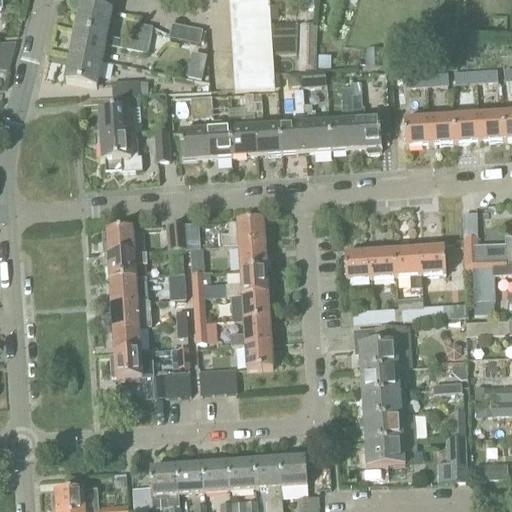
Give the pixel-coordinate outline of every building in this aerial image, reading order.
[(10,2),(10,0),(0,0),(0,12),(1,13),(0,3),(10,2)] [(268,24),(267,7),(230,8),(231,25),(268,24)] [(75,34),(107,40),(112,14),(80,8),(75,34)] [(269,40),(268,24),(231,25),(232,41),(269,40)] [(198,46),(200,34),(171,28),(168,40),(198,46)] [(135,45),(134,54),(147,57),(152,31),(139,29),(135,45)] [(281,29),(272,29),(273,42),(281,42),(281,29)] [(113,41),(107,40),(75,34),(70,58),(102,65),(109,66),(112,51),(113,41)] [(269,55),(269,40),(232,41),(233,57),(269,55)] [(135,45),(113,41),(112,51),(134,54),(135,45)] [(315,74),(316,43),(299,42),(299,74),(315,74)] [(383,53),(366,53),(366,69),(384,68),(383,53)] [(270,70),(269,55),(233,57),(234,71),(270,70)] [(97,91),(102,65),(70,58),(65,85),(97,91)] [(331,59),(319,59),(319,72),(331,72),(331,59)] [(271,84),(270,70),(234,71),(235,84),(271,84)] [(475,77),(476,86),(492,85),(491,76),(475,77)] [(458,88),(476,86),(475,77),(458,78),(458,88)] [(430,79),(431,91),(443,90),(443,78),(430,79)] [(417,92),(431,91),(430,79),(416,80),(417,92)] [(303,98),(328,97),(327,82),(302,84),(302,94),(303,98)] [(273,99),(271,84),(235,84),(236,99),(273,99)] [(137,85),(112,87),(113,102),(138,100),(137,87),(137,85)] [(147,87),(137,87),(138,100),(147,99),(147,87)] [(354,126),(353,100),(352,94),(352,92),(340,93),(343,127),(354,126)] [(294,130),(304,129),(303,109),(303,98),(302,94),(293,95),(294,109),(298,109),(298,115),(293,115),(294,130)] [(362,99),(353,100),(354,126),(365,125),(364,111),(363,111),(362,99)] [(139,112),(138,100),(113,102),(114,114),(99,115),(101,140),(131,138),(129,113),(139,112)] [(203,101),(204,121),(215,121),(213,100),(203,101)] [(194,122),(204,121),(203,101),(193,102),(194,122)] [(253,107),(255,133),(263,132),(261,106),(253,107)] [(246,133),(255,133),(253,107),(245,107),(246,133)] [(330,128),(316,129),(315,115),(312,115),(312,114),(311,114),(311,109),(303,109),(304,129),(306,158),(331,156),(330,128)] [(354,126),(356,154),(367,154),(367,157),(369,158),(380,158),(382,156),(382,153),(382,152),(382,139),(391,138),(389,112),(380,113),(381,124),(365,125),(354,126)] [(505,145),(511,144),(511,117),(503,118),(505,145)] [(480,146),(505,145),(503,118),(478,120),(480,146)] [(459,148),(480,146),(478,120),(458,122),(459,148)] [(435,150),(459,148),(458,122),(433,123),(435,150)] [(405,152),(435,150),(433,123),(404,125),(405,152)] [(331,156),(356,154),(354,126),(343,127),(330,128),(331,156)] [(282,159),(306,158),(304,129),(294,130),(280,131),(282,159)] [(257,161),(282,159),(280,131),(263,132),(255,133),(257,161)] [(232,163),(257,161),(255,133),(246,133),(230,134),(232,163)] [(207,164),(232,163),(230,134),(205,136),(207,164)] [(168,136),(155,137),(156,167),(170,166),(168,136)] [(182,166),(207,164),(205,136),(180,138),(182,166)] [(131,138),(101,140),(102,166),(105,166),(106,178),(121,176),(142,175),(141,161),(137,161),(136,138),(131,138)] [(240,252),(266,250),(264,224),(227,226),(228,239),(220,240),(221,253),(240,252)] [(186,229),(187,245),(197,245),(196,228),(186,229)] [(188,255),(187,245),(186,229),(167,230),(169,256),(188,255)] [(107,250),(108,260),(135,259),(133,233),(106,235),(107,238),(104,238),(105,250),(107,250)] [(477,241),(465,241),(466,275),(471,275),(491,274),(506,274),(506,268),(506,261),(478,262),(477,241)] [(241,276),(268,274),(266,250),(240,252),(241,276)] [(419,255),(420,281),(446,279),(444,253),(419,255)] [(421,293),(420,281),(419,255),(393,256),(395,283),(410,281),(411,294),(421,293)] [(370,284),(395,283),(393,256),(369,258),(370,284)] [(110,286),(137,284),(136,268),(145,268),(144,258),(135,259),(108,260),(110,286)] [(347,286),(370,284),(369,258),(345,260),(347,286)] [(192,279),(203,278),(202,267),(204,267),(204,259),(191,260),(192,279)] [(173,281),(184,280),(183,261),(170,262),(170,271),(173,271),(173,281)] [(511,267),(506,268),(506,274),(491,274),(491,281),(511,280),(511,267)] [(243,301),(269,299),(268,274),(241,276),(242,289),(228,290),(228,302),(243,301)] [(491,274),(471,275),(472,305),(492,304),(491,281),(491,274)] [(192,279),(189,279),(191,305),(203,304),(203,291),(214,290),(213,278),(192,279)] [(175,306),(186,305),(184,280),(173,281),(175,306)] [(111,310),(147,307),(145,283),(137,284),(110,286),(111,310)] [(245,326),(271,324),(269,299),(243,301),(245,326)] [(177,330),(188,329),(186,305),(175,306),(177,330)] [(113,334),(140,332),(139,322),(148,321),(147,307),(111,310),(113,334)] [(192,329),(205,328),(204,308),(191,308),(192,329)] [(423,322),(423,325),(465,323),(464,311),(422,313),(423,319),(423,322)] [(353,329),(373,328),(372,316),(352,317),(353,329)] [(232,352),(246,351),(273,349),(271,324),(245,326),(246,340),(231,341),(232,352)] [(509,326),(467,328),(467,342),(510,340),(509,326)] [(205,328),(192,329),(194,349),(206,348),(205,328)] [(188,329),(177,330),(178,343),(188,342),(188,329)] [(115,360),(142,358),(140,332),(113,334),(115,360)] [(409,332),(377,335),(378,349),(359,350),(360,376),(412,373),(409,332)] [(273,349),(246,351),(248,375),(274,373),(273,349)] [(188,355),(179,356),(180,373),(189,372),(188,355)] [(142,358),(115,360),(116,384),(143,382),(142,358)] [(362,401),(401,398),(399,374),(360,376),(362,401)] [(214,401),(226,400),(225,376),(212,377),(214,401)] [(225,376),(226,400),(237,399),(236,376),(225,376)] [(201,402),(214,401),(212,377),(200,377),(201,402)] [(179,379),(180,403),(193,402),(192,396),(191,378),(179,379)] [(167,404),(180,403),(179,379),(166,380),(167,401),(167,404)] [(154,405),(167,404),(167,401),(166,380),(152,381),(154,405)] [(491,407),(511,406),(511,392),(484,393),(484,407),(491,407)] [(364,424),(403,422),(401,398),(362,401),(364,424)] [(511,406),(491,407),(491,420),(511,419),(511,406)] [(453,442),(464,441),(462,418),(451,418),(453,442)] [(365,448),(414,445),(413,421),(403,422),(364,424),(365,448)] [(467,443),(447,444),(447,470),(447,487),(459,487),(469,486),(467,443)] [(414,445),(365,448),(367,473),(406,470),(405,457),(415,456),(414,445)] [(277,465),(279,493),(308,491),(306,463),(277,465)] [(280,511),(279,493),(277,465),(253,467),(255,494),(269,493),(269,499),(264,500),(265,511),(280,511)] [(228,496),(255,494),(253,467),(226,469),(228,496)] [(204,498),(228,496),(226,469),(202,471),(204,498)] [(506,470),(473,471),(473,485),(506,484),(506,470)] [(176,500),(204,498),(202,471),(174,473),(176,500)] [(177,511),(176,500),(174,473),(151,474),(153,494),(133,495),(134,511),(177,511)] [(56,509),(56,511),(98,511),(97,494),(56,497),(56,498),(53,498),(54,509),(56,509)] [(295,511),(316,511),(316,501),(295,503),(295,511)]
